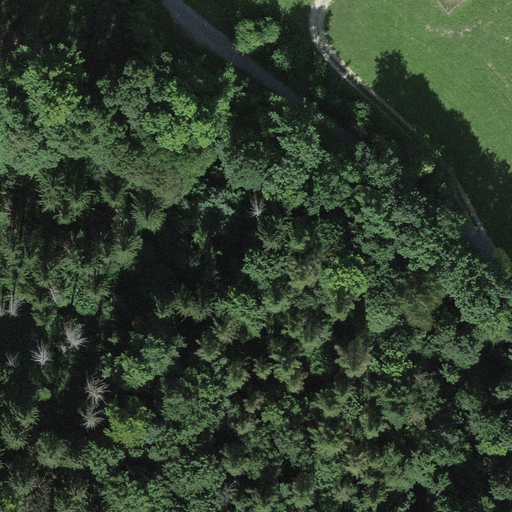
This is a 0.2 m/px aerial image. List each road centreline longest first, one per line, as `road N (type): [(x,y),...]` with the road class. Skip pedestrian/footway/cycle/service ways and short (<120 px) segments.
road 1 (track): [(511,276),(479,241),(171,0)]
road 2 (track): [(322,0),(314,20),(333,76),(426,151),(479,241)]
